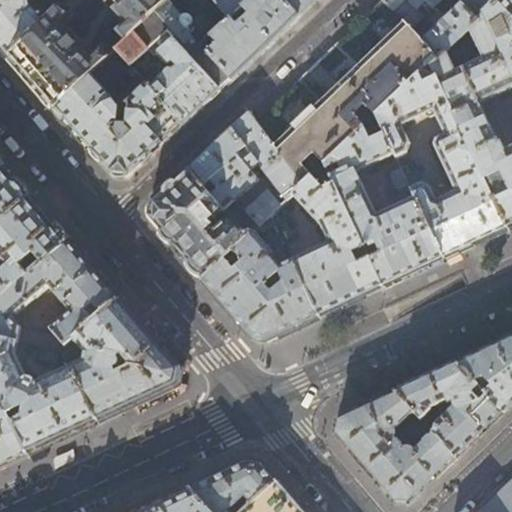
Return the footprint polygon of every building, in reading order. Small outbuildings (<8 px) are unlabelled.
[(30,2),(31,0),(0,0),(0,45),(10,58),(61,8),(53,1),(46,8),(49,11),(45,15),(40,18),(30,6),(30,2)] [(117,0),(122,5),(117,9),(129,23),(121,31),(128,39),(134,34),(168,0),(117,0)] [(213,0),(228,18),(200,45),(232,79),(266,47),(297,17),(281,0),(247,0),(245,2),(242,0),(213,0)] [(281,0),(297,17),(315,0),(281,0)] [(382,0),(383,1),(410,30),(423,18),(417,10),(425,2),(431,10),(441,0),(382,0)] [(464,0),(461,3),(478,21),(485,14),(499,0),(464,0)] [(511,0),(499,0),(485,14),(511,72),(511,0)] [(410,30),(383,1),(360,22),(336,46),(354,67),(319,100),(301,79),(282,97),(257,120),(256,122),(303,187),(314,176),(327,164),(366,127),(379,115),(432,65),(438,59),(422,42),(410,30)] [(478,21),(461,3),(422,42),(438,59),(448,50),(470,29),(478,21)] [(63,6),(61,8),(10,58),(31,82),(55,109),(110,56),(103,48),(94,57),(62,23),(71,15),(63,6)] [(511,89),(511,72),(485,14),(478,21),(470,29),(483,59),(457,71),(448,50),(438,59),(432,65),(508,229),(511,227),(511,148),(506,151),(502,143),(499,144),(482,107),(482,103),(511,89)] [(149,51),(134,34),(128,39),(116,50),(130,66),(132,68),(149,51)] [(173,41),(157,57),(165,67),(171,65),(175,62),(181,68),(174,75),(171,75),(153,92),(183,127),(221,90),(173,41)] [(116,50),(110,56),(55,109),(74,131),(113,177),(128,178),(183,127),(153,92),(146,85),(127,103),(130,106),(129,125),(118,125),(118,109),(114,104),(114,100),(105,89),(130,66),(116,50)] [(379,115),(386,132),(396,154),(403,168),(411,186),(417,199),(445,259),(476,244),(508,229),(432,65),(379,115)] [(221,140),(189,170),(231,205),(236,201),(242,195),(244,196),(268,174),(258,164),(265,157),(285,176),(258,208),(269,219),(273,215),(294,196),(303,187),(256,122),(250,112),(221,140)] [(376,137),(366,127),(327,164),(336,183),(384,288),(415,273),(445,259),(417,199),(379,216),(358,172),(396,154),(386,132),(376,137)] [(14,177),(0,160),(0,300),(69,241),(14,177)] [(401,190),(411,186),(403,168),(392,172),(390,176),(397,189),(401,190)] [(258,208),(244,196),(242,195),(236,201),(257,221),(255,224),(251,220),(248,223),(238,214),(228,224),(220,216),(231,205),(189,170),(181,178),(169,189),(152,205),(151,207),(150,208),(149,209),(149,212),(148,214),(149,217),(150,220),(152,222),(177,250),(203,281),(227,259),(236,251),(256,232),(259,228),(269,219),(258,208)] [(326,188),(314,176),(303,187),(294,196),(323,226),(330,243),(294,260),(321,317),(354,301),(384,288),(336,183),(326,188)] [(277,223),(273,215),(269,219),(259,228),(265,235),(277,223)] [(275,254),(256,232),(236,251),(245,262),(237,271),(227,259),(203,281),(231,314),(253,339),(260,341),(268,342),(294,330),(321,317),(294,260),(281,265),(273,256),(275,254)] [(0,300),(0,339),(18,343),(41,348),(60,352),(61,351),(74,340),(120,300),(95,271),(69,241),(0,300)] [(120,300),(74,340),(85,352),(75,357),(79,364),(70,368),(98,422),(140,402),(178,385),(181,370),(153,338),(120,300)] [(511,406),(511,337),(499,344),(458,363),(505,413),(511,406)] [(15,355),(18,343),(0,339),(0,394),(10,415),(23,408),(24,412),(23,419),(13,423),(28,455),(47,446),(57,441),(79,431),(98,422),(70,368),(35,385),(35,384),(34,383),(33,382),(32,381),(31,380),(30,380),(28,380),(27,380),(15,355)] [(57,363),(60,352),(41,348),(39,360),(57,363)] [(426,378),(373,403),(338,419),(335,434),(367,472),(395,504),(410,504),(430,485),(505,413),(458,363),(426,378)] [(0,468),(28,455),(13,423),(10,415),(0,394),(0,468)] [(60,448),(82,437),(79,431),(57,441),(60,448)] [(233,469),(190,489),(211,511),(240,511),(238,510),(236,511),(229,511),(228,511),(245,496),(253,504),(277,482),(263,465),(248,462),(233,469)] [(303,511),(277,482),(253,504),(244,511),(303,511)] [(511,511),(511,482),(486,508),(489,511),(511,511)] [(165,501),(141,511),(211,511),(190,489),(165,501)]
